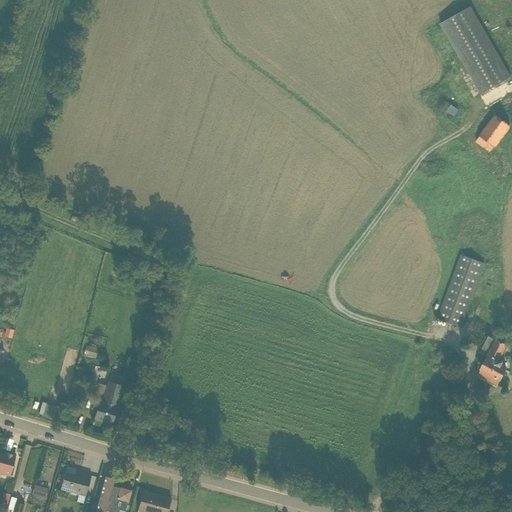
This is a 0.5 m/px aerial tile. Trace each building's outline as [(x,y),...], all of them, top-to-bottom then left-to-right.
[(470,6),(440,24),(480,95),(511,77),(470,6)] [(450,105),(442,117),(450,122),(458,110),(450,105)] [(494,147),(495,148),(511,126),(495,114),(479,136),(480,137),(475,142),(490,152),(494,147)] [(461,255),(437,318),(462,327),(485,263),(461,255)] [(4,336),(12,338),(14,330),(6,328),(4,336)] [(477,376),(497,386),(500,380),(501,381),(508,368),(502,365),(504,361),(500,359),(508,345),(496,339),(495,340),(488,336),(479,353),(487,357),(480,370),(481,370),(477,376)] [(83,356),(96,359),(99,350),(86,346),(83,356)] [(94,419),(112,424),(118,405),(124,386),(122,385),(125,377),(110,373),(107,386),(98,383),(93,399),(99,401),(94,419)] [(81,382),(90,385),(92,378),(83,376),(81,382)] [(425,413),(431,417),(437,407),(431,403),(429,407),(428,407),(425,413)] [(0,473),(10,477),(15,456),(3,452),(3,453),(0,452),(0,473)] [(84,500),(91,476),(80,473),(79,475),(74,473),(75,470),(66,467),(59,494),(60,490),(85,496),(84,500)] [(124,511),(125,511),(124,511),(125,508),(128,509),(129,506),(126,505),(127,502),(128,502),(131,490),(119,487),(119,488),(113,486),(114,479),(105,477),(95,511),(124,511)] [(48,489),(34,485),(31,495),(46,499),(48,489)] [(137,511),(166,511),(171,499),(143,491),(137,511)] [(11,495),(2,493),(0,502),(8,505),(11,495)] [(12,511),(21,511),(23,505),(15,502),(12,511)]
